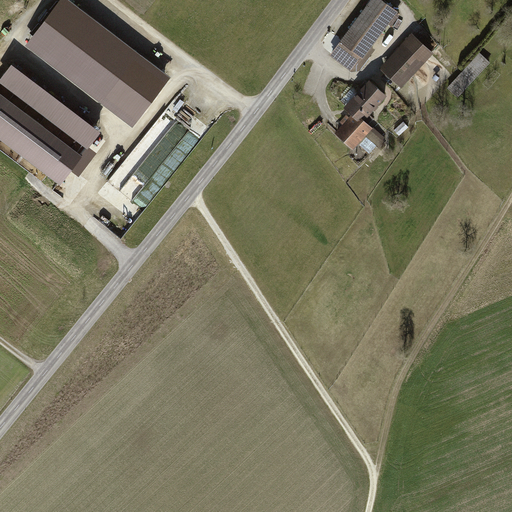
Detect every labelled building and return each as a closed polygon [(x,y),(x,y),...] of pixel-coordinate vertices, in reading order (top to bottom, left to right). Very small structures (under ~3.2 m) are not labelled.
[(168,76),(68,0),(62,0),(30,42),(133,121),(168,76)] [(399,15),(379,0),(371,0),(331,55),(357,74),(375,50),(372,48),(389,24),(391,26),(399,15)] [(434,55),(411,34),(379,68),(402,89),(434,55)] [(492,66),(480,55),(448,91),(460,101),(492,66)] [(99,130),(12,64),(0,79),(87,145),(99,130)] [(344,109),(353,117),(336,135),(353,151),(359,145),(373,156),(387,141),(364,121),(387,95),(370,80),(344,109)] [(80,155),(0,94),(0,134),(61,180),(80,155)] [(163,111),(110,182),(134,200),(151,177),(165,187),(201,139),(163,111)] [(410,130),(405,123),(395,131),(401,138),(410,130)]
